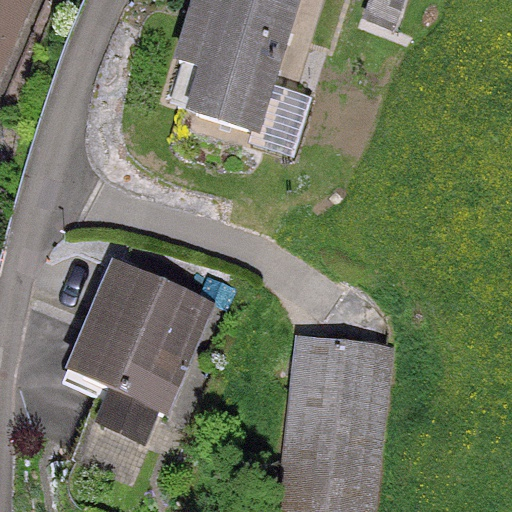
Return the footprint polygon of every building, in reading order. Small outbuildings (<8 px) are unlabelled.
[(0,0),(0,92),(39,0),(0,0)] [(308,0),(198,0),(167,109),(269,138),(308,0)] [(213,295),(108,256),(65,370),(106,386),(160,405),(170,409),(213,295)] [(377,511),(394,345),(297,336),(279,511),(377,511)] [(132,483),(160,405),(106,386),(78,464),(132,483)]
